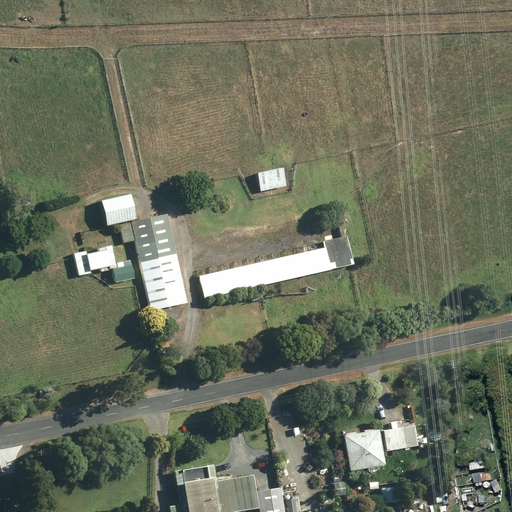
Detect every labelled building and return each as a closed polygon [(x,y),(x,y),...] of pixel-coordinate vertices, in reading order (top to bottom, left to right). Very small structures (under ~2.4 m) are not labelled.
[(279,167),(253,173),(257,191),(283,186),(279,167)] [(126,194),(97,200),(103,225),(131,219),(126,194)] [(163,214),(117,225),(121,243),(131,241),(147,310),(183,302),(163,214)] [(322,247),(195,276),(200,298),(350,264),(344,236),(321,242),(322,247)] [(108,245),(94,248),(94,251),(83,254),(82,250),(70,253),(76,276),(87,273),(86,270),(97,268),(97,271),(108,268),(112,282),(131,278),(127,259),(112,262),(108,245)] [(411,425),(380,431),(384,451),(415,445),(411,425)] [(374,429),(339,435),(345,471),(349,470),(350,474),(359,473),(358,469),(363,468),(364,472),(373,470),(373,466),(380,464),(374,429)] [(485,461),(470,464),(471,471),(487,468),(485,461)] [(255,511),(280,511),(276,487),(251,491),(249,474),(212,480),(209,465),(170,471),(176,505),(165,506),(165,511),(229,511),(254,508),(255,511)] [(333,473),(333,482),(332,482),(333,499),(343,499),(343,482),(343,473),(333,473)] [(395,486),(377,488),(379,503),(397,501),(395,486)] [(444,503),(443,498),(450,498),(449,489),(443,490),(443,489),(433,489),(434,503),(444,503)] [(366,503),(367,511),(378,511),(377,501),(366,503)]
